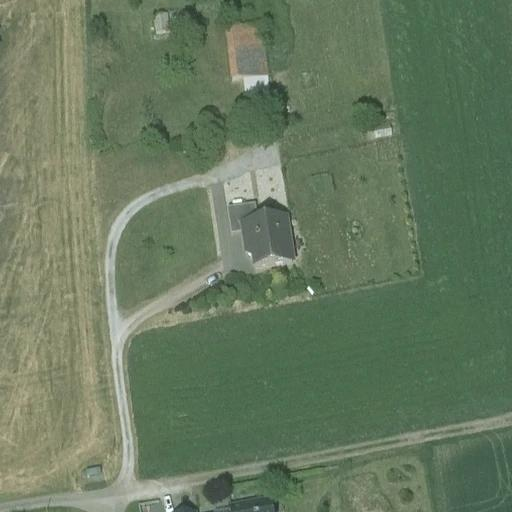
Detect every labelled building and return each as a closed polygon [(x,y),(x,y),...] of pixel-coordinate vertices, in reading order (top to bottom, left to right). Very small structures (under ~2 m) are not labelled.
[(163,23),(151,23),(152,40),(165,39),(163,23)] [(231,84),(242,83),(267,81),(260,29),(225,33),(231,84)] [(353,73),(327,79),(333,106),(359,100),(353,73)] [(267,81),(242,83),(244,101),(269,98),(267,81)] [(391,116),(365,120),(367,130),(393,126),(391,116)] [(230,240),(243,238),(241,230),(257,227),(254,209),(226,213),(230,240)] [(257,227),(241,230),(243,238),(246,258),(252,262),(254,272),(291,267),(284,223),(257,227)] [(270,511),(269,503),(228,511),(227,511),(270,511)]
